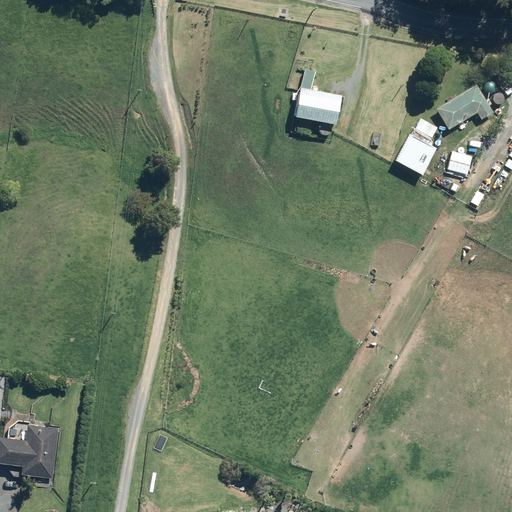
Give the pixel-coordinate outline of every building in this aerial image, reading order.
[(310,72),(300,70),(295,88),(305,90),(310,72)] [(472,113),(476,120),(489,111),(472,84),(432,110),(445,130),(472,113)] [(305,90),(291,88),(285,118),(327,125),(333,96),(305,90)] [(432,147),(404,133),(389,161),(417,175),(432,147)] [(447,150),(444,172),(465,174),(467,152),(447,150)] [(0,465),(23,466),(23,476),(57,478),(60,428),(27,426),(26,439),(0,437),(0,465)]
